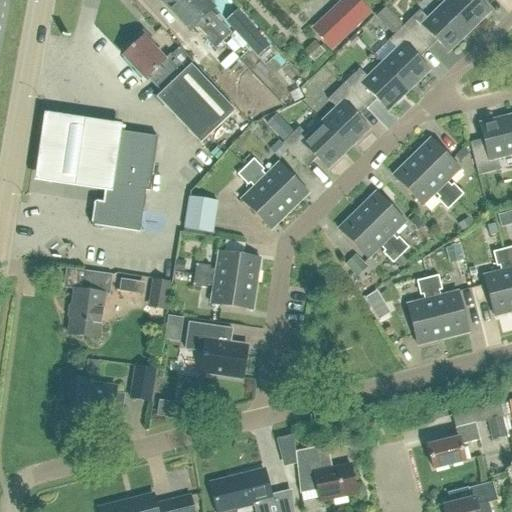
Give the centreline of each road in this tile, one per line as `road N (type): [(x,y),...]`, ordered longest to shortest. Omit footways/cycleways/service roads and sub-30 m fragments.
road 1 (residential): [(269,417),(283,261),(305,222),(433,101)]
road 2 (residential): [(12,493),(31,477),(269,417)]
road 3 (residential): [(269,417),(511,354)]
road 4 (primary): [(2,218),(40,0)]
